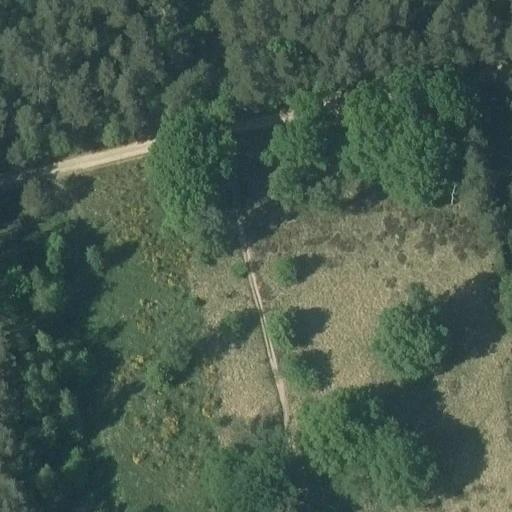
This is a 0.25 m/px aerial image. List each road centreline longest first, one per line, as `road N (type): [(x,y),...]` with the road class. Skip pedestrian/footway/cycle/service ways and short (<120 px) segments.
road 1 (track): [(148,142),(511,70)]
road 2 (track): [(0,173),(148,142)]
road 3 (track): [(194,0),(222,129)]
